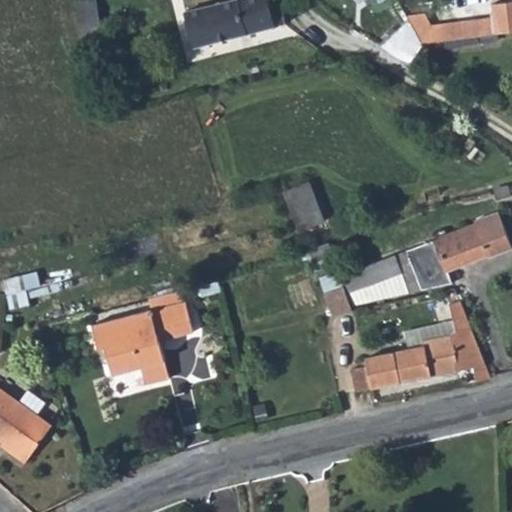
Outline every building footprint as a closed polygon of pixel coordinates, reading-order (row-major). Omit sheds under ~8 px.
[(269,0),(234,0),(185,12),(194,46),(287,23),(281,3),(271,6),(269,0)] [(94,1),(76,4),(80,29),(98,26),(94,1)] [(452,22),(454,39),(511,31),(511,1),(492,4),(494,17),(452,22)] [(452,22),(431,25),(433,41),(454,39),(452,22)] [(309,182),(285,191),(300,230),(325,221),(309,182)] [(511,194),(509,185),(494,189),(497,199),(511,195),(511,194)] [(477,223),(343,274),(354,305),(453,281),(447,267),(488,253),(489,256),(511,247),(511,244),(500,211),(476,220),(477,223)] [(98,272),(28,290),(29,297),(99,279),(98,272)] [(5,282),(7,294),(41,286),(38,273),(5,282)] [(219,281),(199,286),(202,296),(221,291),(219,281)] [(344,286),(325,292),(334,316),(353,310),(344,286)] [(28,290),(9,294),(11,308),(31,304),(29,297),(28,290)] [(184,290),(170,293),(172,304),(186,300),(184,290)] [(170,378),(165,360),(160,340),(194,331),(186,300),(172,304),(170,293),(149,298),(152,309),(94,323),(99,348),(106,346),(113,374),(142,366),(147,383),(170,378)] [(351,368),(356,390),(464,369),(467,383),(492,377),(461,299),(450,304),(455,320),(457,330),(452,335),(424,341),(425,346),(409,349),(366,358),(367,365),(351,368)] [(455,320),(406,331),(409,349),(425,346),(424,341),(452,335),(457,330),(455,320)] [(0,387),(0,438),(29,459),(52,425),(0,387)]
